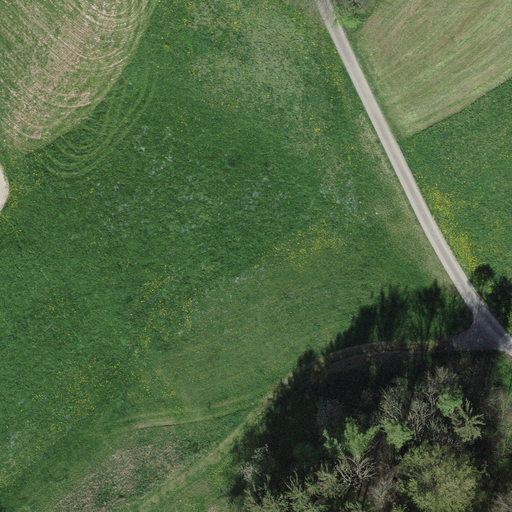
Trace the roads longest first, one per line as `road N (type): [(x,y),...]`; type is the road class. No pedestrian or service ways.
road 1 (track): [(317,0),(447,264),(511,348)]
road 2 (track): [(263,401),(324,361),(361,350),(452,345)]
